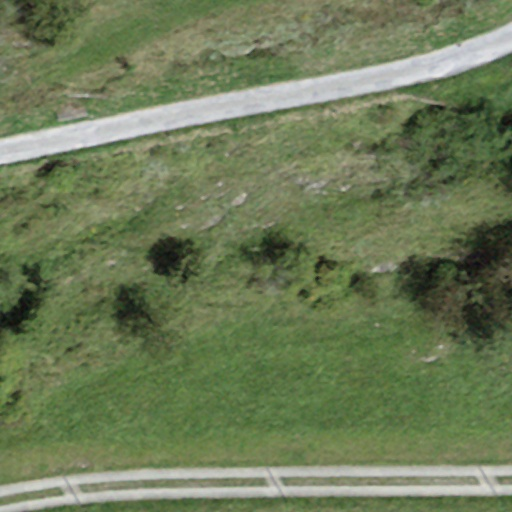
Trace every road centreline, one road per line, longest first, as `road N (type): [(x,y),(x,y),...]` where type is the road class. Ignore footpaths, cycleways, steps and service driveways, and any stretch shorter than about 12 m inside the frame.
road 1 (track): [(0,155),(511,55)]
road 2 (track): [(511,477),(178,486),(0,501)]
